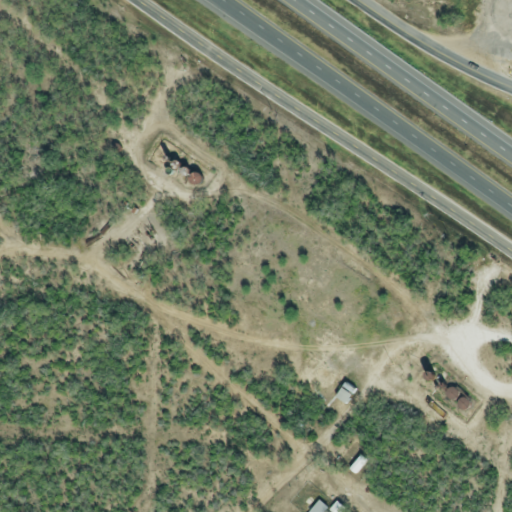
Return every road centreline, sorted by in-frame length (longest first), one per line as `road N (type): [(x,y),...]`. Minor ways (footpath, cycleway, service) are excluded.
road 1 (tertiary): [(511,254),(141,0)]
road 2 (motorway): [(219,0),(511,209)]
road 3 (motorway): [(511,149),(304,0)]
road 4 (tertiary): [(511,91),(359,0)]
